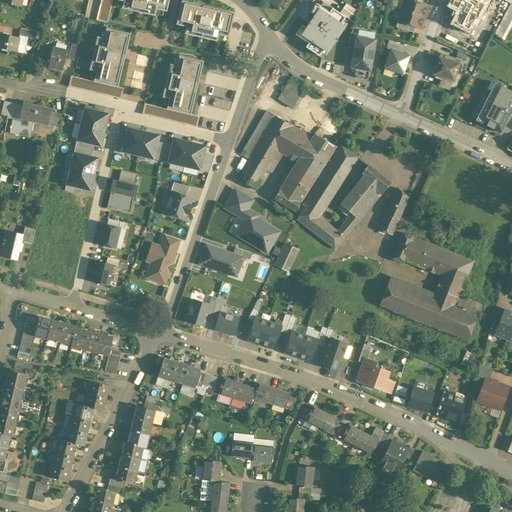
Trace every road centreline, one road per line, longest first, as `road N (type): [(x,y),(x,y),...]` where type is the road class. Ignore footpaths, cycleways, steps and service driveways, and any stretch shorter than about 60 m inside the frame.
road 1 (residential): [(161,332),(316,380),(488,461)]
road 2 (residential): [(121,104),(72,306)]
road 3 (residential): [(229,140),(161,332)]
road 4 (residential): [(161,332),(66,511)]
road 5 (residential): [(272,41),(308,73),(402,117)]
road 6 (residential): [(402,117),(443,0)]
road 7 (residential): [(402,117),(511,168)]
